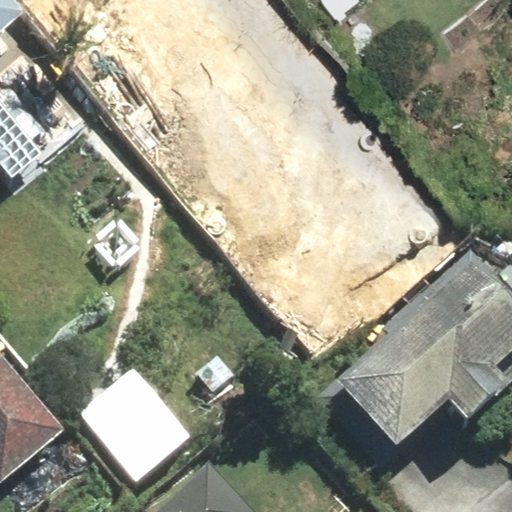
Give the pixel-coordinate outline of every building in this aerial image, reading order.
[(15,0),(101,108),(172,52),(186,71),(225,40),(208,18),(229,0),(15,0)] [(0,174),(3,172),(0,167),(0,48),(16,35),(0,16),(0,174)] [(511,322),(473,276),(321,399),(381,473),(435,428),(452,449),(511,399),(511,322)] [(0,492),(57,447),(0,377),(0,492)] [(175,465),(115,394),(73,431),(133,501),(175,465)] [(166,511),(226,511),(200,483),(166,511)]
